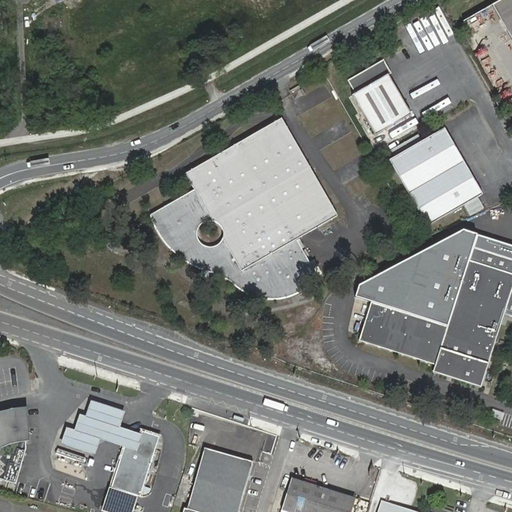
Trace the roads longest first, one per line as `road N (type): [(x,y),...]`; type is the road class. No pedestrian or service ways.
road 1 (primary): [(511,460),(197,360),(0,283)]
road 2 (primary): [(0,322),(511,480)]
road 3 (tertiary): [(408,0),(173,135),(134,151),(8,174)]
